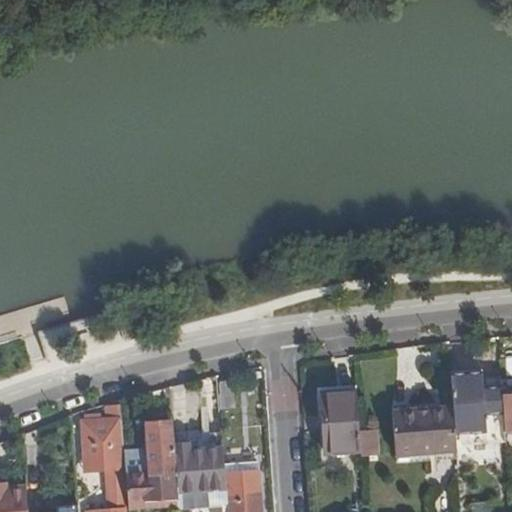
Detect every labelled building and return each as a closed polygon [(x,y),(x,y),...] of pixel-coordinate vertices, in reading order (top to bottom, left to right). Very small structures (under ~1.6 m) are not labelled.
[(486,368),(454,371),(456,405),(458,424),(459,442),(473,441),(491,440),(491,445),(507,445),(506,431),(504,382),(504,376),(487,377),(486,368)] [(233,384),(220,385),(221,411),(234,410),(233,384)] [(325,452),(357,449),(352,391),(321,394),(325,452)] [(399,454),(460,450),(459,442),(458,424),(456,405),(395,409),(399,454)] [(127,511),(122,421),(125,421),(125,411),(111,412),(111,426),(84,427),(86,459),(106,459),(108,493),(109,511),(127,511)] [(150,452),(127,453),(128,477),(130,505),(176,502),(171,424),(148,425),(150,452)] [(376,429),(358,430),(359,456),(377,455),(376,429)] [(188,445),(175,446),(178,496),(227,492),(224,442),(188,445)] [(88,494),(108,493),(106,459),(86,459),(88,494)] [(0,511),(31,511),(29,487),(4,488),(3,482),(0,482),(0,511)] [(241,491),(241,498),(264,498),(264,490),(241,491)] [(241,498),(227,499),(228,511),(264,511),(264,498),(241,498)]
